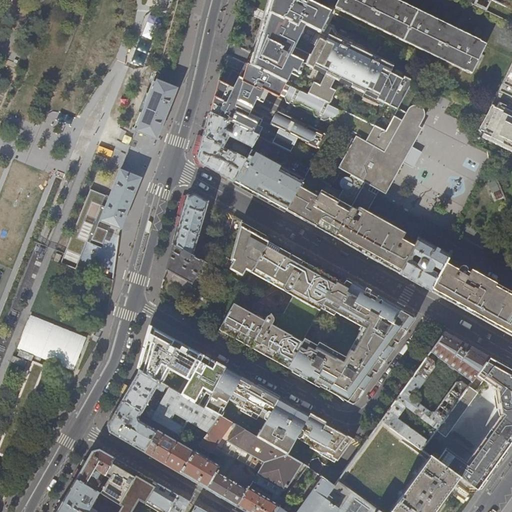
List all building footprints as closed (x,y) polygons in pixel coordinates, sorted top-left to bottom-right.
[(264,16),(268,0),(266,0),(247,64),(248,65),(252,54),(264,16)] [(373,61),(375,57),(347,44),(345,47),(342,45),(343,42),(329,35),(326,42),(320,39),(317,43),(312,55),(292,45),(300,29),(302,29),(304,25),(319,32),(330,11),(307,0),(305,4),(299,2),(300,0),(268,0),(264,16),(252,54),(248,65),(286,83),(292,70),(296,73),(302,62),(307,64),(306,65),(321,73),(323,68),(327,70),(320,84),(314,81),(308,93),(330,104),(336,90),(331,88),(335,79),(365,93),(363,96),(383,106),(385,103),(398,109),(400,105),(414,80),(403,75),(395,71),(392,69),(393,66),(379,59),(377,62),(373,61)] [(480,40),(397,0),(337,0),(334,7),(340,10),(340,11),(465,71),(465,70),(471,73),(486,44),(480,41),(480,40)] [(511,8),(494,0),(490,0),(486,9),(511,21),(511,8)] [(260,102),(265,90),(272,93),(273,90),(284,96),(285,102),(295,107),(300,103),(313,110),(314,116),(324,120),(330,117),(337,121),(343,110),(330,104),(308,93),(286,83),(248,65),(247,64),(245,63),(239,73),(231,70),(224,85),(217,82),(212,102),(209,113),(228,122),(233,124),(258,137),(262,128),(259,126),(261,120),(246,113),(248,108),(246,108),(251,97),(260,102)] [(511,68),(501,90),(504,92),(511,96),(511,68)] [(135,131),(156,139),(163,123),(165,116),(176,88),(169,85),(156,80),(135,131)] [(511,96),(504,92),(497,106),(492,104),(478,130),(482,133),(480,137),(497,146),(511,153),(511,96)] [(297,217),(336,239),(376,261),(399,274),(417,240),(392,226),(368,212),(377,195),(369,190),(371,186),(383,192),(384,190),(385,190),(388,188),(391,184),(393,180),(392,180),(394,176),(394,175),(395,175),(398,171),(399,167),(400,164),(399,163),(400,160),(409,145),(425,116),(426,113),(426,110),(425,108),(424,105),(422,104),(420,103),(418,103),(416,102),(414,103),(412,104),(411,105),(408,109),(400,105),(398,109),(386,131),(343,110),(337,121),(336,122),(339,124),(338,126),(351,134),(353,132),(359,136),(357,141),(355,140),(352,144),(350,147),(348,149),(349,150),(346,155),(345,155),(342,161),(341,166),(342,167),(340,169),(350,174),(348,177),(346,177),(344,177),(342,178),(340,180),(339,182),(339,184),(339,185),(340,187),(341,189),(339,192),(331,186),(332,185),(310,172),(307,173),(285,211),(297,217)] [(328,136),(276,111),(269,125),(279,130),(272,143),(286,150),(289,152),(296,138),(320,149),(328,136)] [(226,125),(228,122),(209,113),(205,127),(203,136),(220,146),(233,152),(245,159),(249,151),(258,137),(233,124),(231,128),(226,125)] [(218,151),(220,146),(203,136),(199,149),(197,156),(200,163),(215,171),(233,182),(245,159),(233,152),(233,156),(235,157),(232,162),(230,160),(231,158),(230,155),(228,154),(229,153),(226,152),(224,151),(222,153),(218,151)] [(413,168),(422,152),(409,145),(400,160),(413,168)] [(307,173),(312,163),(289,152),(286,150),(279,162),(259,153),(257,155),(249,151),(245,159),(233,182),(258,195),(285,211),(307,173)] [(99,221),(120,229),(141,178),(119,170),(110,194),(99,221)] [(196,258),(201,243),(199,242),(204,223),(201,222),(207,201),(193,193),(186,196),(179,222),(173,245),(196,258)] [(270,239),(259,232),(260,230),(241,220),(230,259),(233,261),(229,268),(242,275),(245,269),(251,272),(268,242),(270,239)] [(442,273),(450,257),(451,256),(451,255),(419,237),(417,240),(399,274),(410,280),(430,291),(441,273),(442,273)] [(263,320),(233,303),(219,330),(236,340),(267,357),(286,368),(303,338),(320,309),(322,305),(336,280),(320,272),(306,264),(307,263),(307,261),(306,260),(306,258),(304,257),(303,257),(302,257),(300,258),(299,259),(298,260),(283,251),(268,242),(251,272),(293,296),(275,327),(270,324),(273,319),(271,314),(266,316),(263,320)] [(196,258),(173,245),(169,257),(166,269),(191,284),(203,262),(196,258)] [(511,292),(450,257),(442,273),(441,273),(430,291),(444,299),(449,302),(451,299),(456,303),(455,305),(472,315),(490,325),(511,336),(511,334),(511,292)] [(356,284),(347,279),(344,285),(336,280),(322,305),(328,309),(326,312),(331,315),(333,311),(361,327),(366,330),(364,335),(360,333),(346,358),(326,347),(327,345),(320,342),(317,346),(303,338),(286,368),(296,374),(332,394),(351,405),(352,405),(353,405),(355,403),(362,393),(372,379),(370,378),(374,373),(376,374),(382,366),(403,336),(416,318),(396,306),(356,284)] [(90,341),(27,314),(13,346),(77,373),(81,362),(90,341)] [(147,338),(145,346),(141,359),(138,370),(158,382),(161,384),(169,370),(188,380),(180,394),(198,405),(205,393),(210,396),(224,369),(225,368),(211,361),(186,346),(160,331),(151,326),(147,338)] [(471,382),(488,358),(465,345),(443,333),(430,352),(471,382)] [(495,362),(488,358),(471,382),(436,430),(448,439),(480,395),(478,393),(487,381),(494,386),(500,389),(499,392),(499,399),(498,399),(498,410),(500,410),(500,417),(502,418),(493,430),(496,432),(489,441),(486,439),(477,452),(479,454),(471,466),(468,464),(457,456),(455,458),(448,453),(450,451),(448,449),(439,462),(457,475),(477,490),(481,484),(510,444),(511,441),(511,370),(505,367),(495,362)] [(44,365),(33,360),(0,444),(0,455),(8,458),(44,365)] [(305,414),(281,401),(280,402),(278,400),(278,399),(279,398),(257,386),(257,387),(256,388),(240,379),(241,378),(224,369),(210,396),(203,408),(211,413),(212,411),(220,416),(232,423),(237,426),(287,455),(297,439),(310,447),(309,449),(319,454),(319,455),(334,464),(335,461),(337,462),(353,441),(347,438),(335,431),(335,432),(325,427),(325,426),(326,425),(309,416),(308,417),(305,415),(305,414)] [(158,382),(138,370),(137,373),(127,391),(121,401),(141,413),(158,382)] [(257,387),(241,378),(240,379),(256,388),(257,387)] [(180,394),(168,387),(155,411),(150,409),(147,416),(176,433),(178,435),(179,435),(188,420),(209,431),(220,416),(212,411),(211,413),(203,408),(198,405),(180,394)] [(138,418),(141,413),(121,401),(112,415),(107,425),(109,432),(121,439),(156,460),(170,468),(184,447),(140,421),(138,418)] [(232,423),(220,416),(209,431),(199,445),(210,451),(211,452),(232,423)] [(287,455),(237,426),(228,441),(265,462),(253,482),(257,484),(278,497),(282,491),(283,492),(292,478),(296,481),(306,466),(287,455)] [(489,441),(496,432),(493,430),(486,439),(489,441)] [(194,452),(184,447),(170,468),(174,470),(179,473),(194,452)] [(104,475),(114,458),(104,452),(99,449),(92,451),(83,465),(76,479),(95,490),(100,482),(95,478),(97,479),(98,478),(98,477),(99,476),(98,475),(97,474),(99,472),(103,474),(102,475),(104,475)] [(195,451),(194,452),(179,473),(192,481),(206,489),(216,471),(219,465),(195,451)] [(219,457),(211,452),(210,451),(208,455),(220,462),(219,457)] [(471,466),(479,454),(477,452),(468,464),(471,466)] [(397,505),(392,511),(430,511),(450,484),(457,475),(439,462),(431,457),(402,498),(400,497),(395,504),(397,505)] [(135,470),(114,458),(104,475),(122,486),(120,489),(123,491),(135,470)] [(157,483),(135,470),(123,491),(144,503),(157,483)] [(216,471),(206,489),(221,498),(236,507),(247,489),(216,471)] [(377,511),(378,511),(337,481),(333,486),(321,477),(312,490),(313,490),(296,511),(284,511),(277,507),(273,511),(377,511)] [(102,495),(95,490),(76,479),(69,490),(63,501),(80,511),(86,511),(96,495),(97,495),(97,496),(100,498),(102,495)] [(121,494),(100,482),(95,490),(102,495),(105,496),(115,503),(119,496),(121,494)] [(253,482),(252,483),(249,488),(248,487),(247,489),(236,507),(245,511),(273,511),(277,507),(282,500),(278,497),(275,503),(254,490),(257,484),(253,482)] [(144,503),(144,504),(156,511),(155,511),(166,511),(177,495),(164,487),(157,483),(144,503)] [(182,511),(188,501),(177,495),(166,511),(182,511)] [(112,511),(117,504),(115,503),(105,496),(100,504),(112,511)] [(139,511),(141,509),(119,496),(115,503),(117,504),(130,511),(139,511)] [(56,511),(80,511),(63,501),(56,511)]
